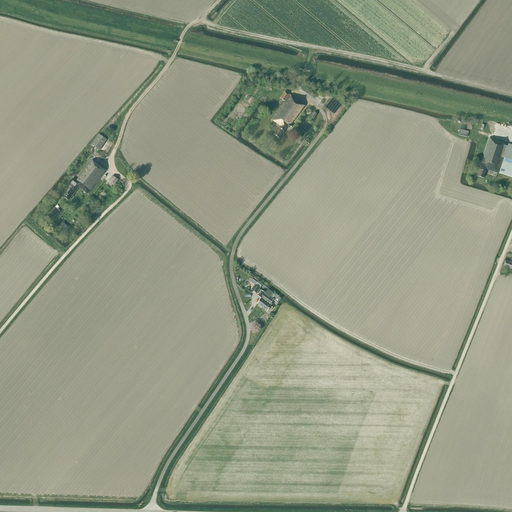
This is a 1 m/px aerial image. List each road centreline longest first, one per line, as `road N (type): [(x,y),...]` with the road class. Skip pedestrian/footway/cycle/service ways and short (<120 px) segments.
road 1 (unclassified): [(152,511),(162,473),(246,343),(230,267),(236,240),(326,128),(321,110)]
road 2 (unclassified): [(402,511),(511,233)]
road 3 (unclassified): [(0,333),(125,190),(108,165)]
road 4 (track): [(190,24),(128,112),(108,165)]
